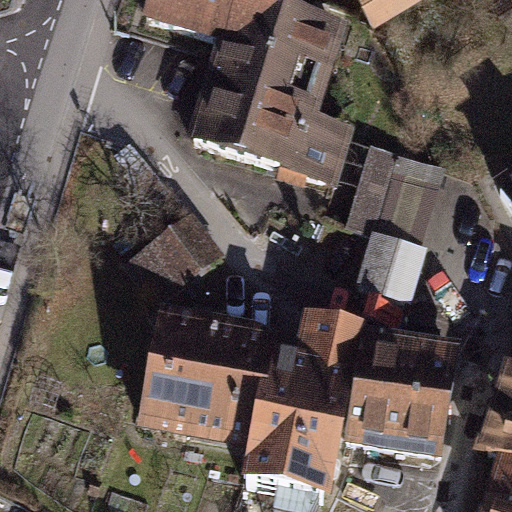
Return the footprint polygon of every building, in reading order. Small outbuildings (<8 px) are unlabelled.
[(155,0),(148,24),(227,48),(240,5),(280,17),(284,0),(155,0)] [(369,0),(380,20),(418,0),(369,0)] [(227,48),(196,147),(328,187),(341,146),(303,134),(335,33),(280,17),(240,5),(227,48)] [(377,155),(365,195),(388,202),(376,241),(422,255),(446,175),(377,155)] [(511,212),(511,187),(501,195),(511,212)] [(354,235),(376,241),(388,202),(365,195),(354,235)] [(136,268),(162,305),(214,268),(187,232),(136,268)] [(360,293),(406,307),(422,255),(376,241),(360,293)] [(248,488),(325,505),(349,382),(359,383),(365,344),(367,338),(315,325),(309,358),(309,372),(274,366),(257,448),(248,488)] [(145,425),(257,448),(274,366),(276,356),(249,343),(164,329),(145,425)] [(443,461),(457,369),(413,363),(414,351),(365,344),(359,383),(350,447),(443,461)] [(511,386),(497,431),(487,427),(478,455),(504,463),(504,460),(511,462),(511,386)] [(511,511),(511,463),(496,511),(511,511)] [(339,511),(415,511),(419,505),(354,477),(339,511)]
